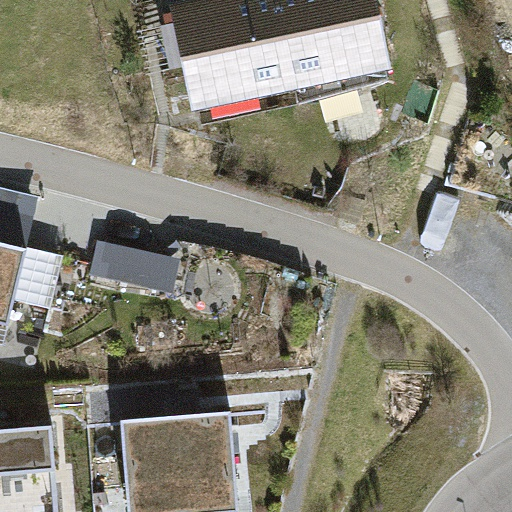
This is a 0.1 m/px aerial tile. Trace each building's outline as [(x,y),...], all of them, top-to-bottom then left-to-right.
[(369,0),(233,0),(168,13),(188,114),(385,74),(369,0)] [(511,152),(496,135),(474,156),(511,195),(511,152)] [(0,180),(0,233),(31,241),(44,191),(0,180)] [(176,287),(184,253),(102,234),(94,268),(176,287)] [(27,247),(0,239),(0,342),(3,344),(27,247)] [(34,241),(16,294),(52,306),(69,253),(34,241)] [(238,511),(234,411),(121,416),(125,511),(238,511)] [(94,414),(98,511),(115,511),(125,511),(120,413),(94,414)] [(65,511),(58,421),(0,425),(0,511),(65,511)]
